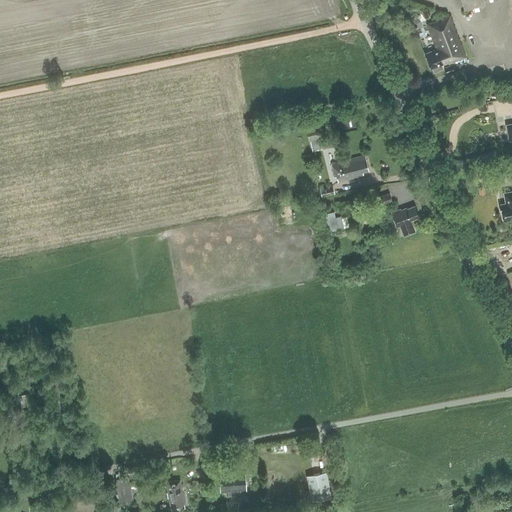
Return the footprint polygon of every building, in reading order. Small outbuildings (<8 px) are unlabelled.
[(511,0),(465,0),(467,9),(491,3),(490,0),(511,0)] [(443,66),(466,57),(461,43),(450,15),(427,24),(436,49),(425,54),(430,68),(432,67),(434,73),(443,69),(441,63),(442,63),(443,66)] [(446,74),(454,71),(451,65),(444,68),(446,74)] [(309,136),(312,151),(337,145),(336,140),(326,143),(324,133),(309,136)] [(362,172),(368,171),(364,156),(331,164),(332,166),(331,166),(334,177),(337,176),(338,182),(363,176),(362,172)] [(322,197),(334,194),(332,185),(320,188),(322,197)] [(506,204),(500,205),(503,220),(511,217),(511,191),(504,193),(506,204)] [(378,197),(361,203),(364,209),(372,207),(380,204),(380,205),(392,201),(389,193),(378,197)] [(410,220),(419,217),(414,206),(406,209),(406,208),(400,210),(400,209),(391,213),(397,226),(400,225),(404,236),(415,231),(410,220)] [(362,222),(371,221),(369,208),(361,210),(362,222)] [(346,218),(341,220),(341,216),(335,218),(334,212),(322,214),(326,232),(348,226),(346,218)] [(391,238),(388,231),(372,237),(374,244),(391,238)] [(28,405),(26,394),(19,395),(20,403),(14,404),(15,407),(28,405)] [(330,496),(326,472),(308,476),(312,500),(330,496)] [(233,473),(220,474),(221,492),(245,490),(244,475),(233,476),(233,473)] [(127,476),(114,479),(120,502),(133,499),(127,476)] [(170,507),(184,505),(180,480),(166,482),(170,507)] [(212,493),(210,481),(198,482),(200,496),(209,494),(209,493),(212,493)] [(305,505),(306,511),(322,508),(321,502),(305,505)]
